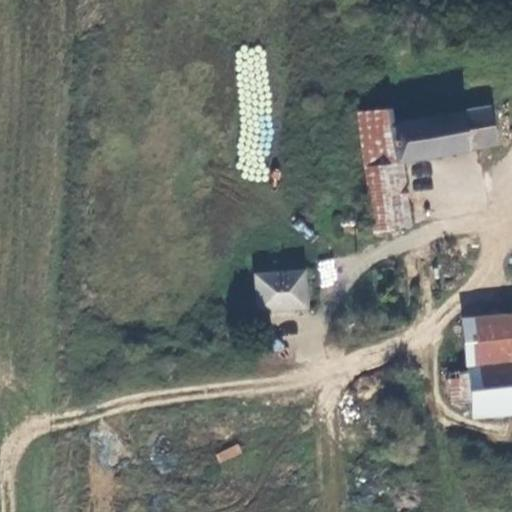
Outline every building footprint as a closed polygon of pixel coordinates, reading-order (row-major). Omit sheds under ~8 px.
[(358,111),(375,230),(414,224),(405,159),(503,145),(497,106),(395,120),(394,106),(384,107),(358,111)] [(321,287),(338,283),(333,258),(316,261),(321,287)] [(301,268),(249,265),(249,302),(299,305),(301,268)] [(511,318),(475,321),(479,371),(458,373),(460,402),(481,401),(481,413),(511,411),(511,318)] [(220,463),(242,454),(238,444),(216,453),(220,463)]
